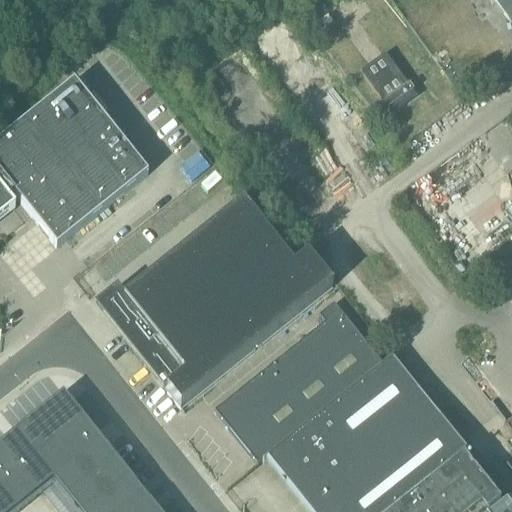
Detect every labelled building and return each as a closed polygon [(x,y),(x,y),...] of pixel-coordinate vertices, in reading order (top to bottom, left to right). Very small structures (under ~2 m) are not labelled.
[(511,0),(492,0),(511,25),(511,24),(511,0)] [(384,60),(363,75),(383,104),(380,106),(384,113),(388,110),(391,114),(412,99),(409,95),(413,92),(408,86),(404,88),(384,60)] [(74,85),(0,143),(0,180),(14,198),(56,251),(98,217),(148,177),(74,85)] [(0,222),(15,211),(8,202),(14,198),(0,180),(0,222)] [(166,394),(180,411),(332,289),(307,258),(293,269),(242,206),(191,247),(130,296),(124,301),(117,292),(116,292),(111,296),(99,306),(93,310),(103,322),(117,339),(162,396),(166,393),(166,394)] [(214,414),(255,466),(257,468),(262,464),(292,441),(382,368),(333,307),(318,319),(324,326),(214,414)] [(265,463),(303,511),(394,511),(463,457),(466,454),(392,361),(382,368),(292,441),(262,464),(263,465),(265,463)] [(0,511),(15,511),(53,483),(76,511),(155,511),(136,487),(63,396),(0,445),(0,511)] [(488,511),(499,504),(499,503),(463,457),(394,511),(488,511)] [(511,511),(511,510),(506,503),(495,511),(511,511)]
